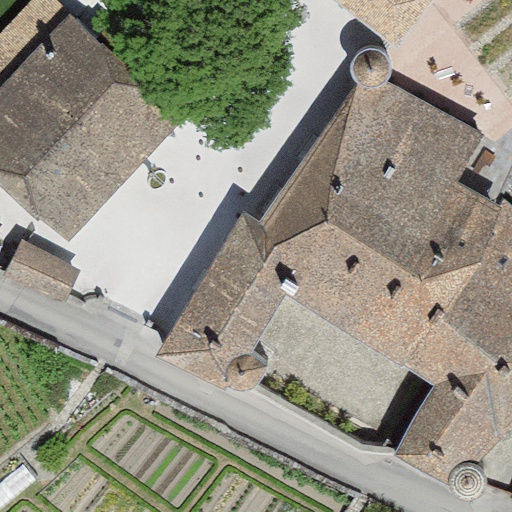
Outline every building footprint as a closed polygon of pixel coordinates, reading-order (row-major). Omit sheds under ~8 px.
[(162,119),(26,0),(23,0),(0,26),(0,189),(56,239),(162,119)] [(426,1),(423,0),(324,0),(392,49),(426,1)] [(490,156),(350,77),(271,216),(237,197),(154,344),(228,386),(278,297),(400,366),(487,212),(465,200),(490,156)] [(511,423),(511,235),(487,212),(400,366),(426,376),(387,450),(464,483),(511,423)] [(74,292),(86,258),(26,236),(13,270),(74,292)]
